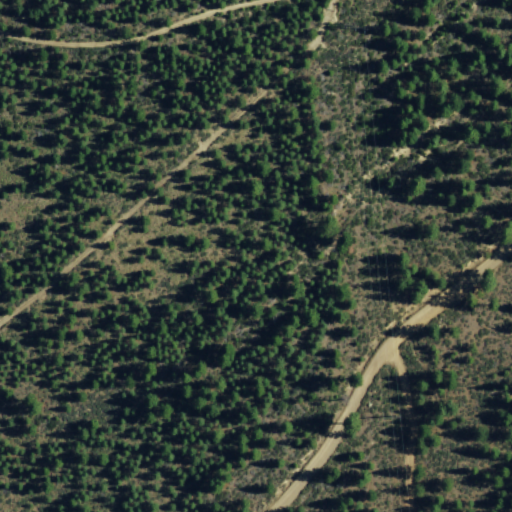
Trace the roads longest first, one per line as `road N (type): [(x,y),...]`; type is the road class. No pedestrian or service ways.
road 1 (residential): [(511,240),(395,335),(341,425),(268,511)]
road 2 (track): [(0,31),(54,44),(116,44),(269,0)]
road 3 (track): [(407,511),(409,428),(391,342)]
